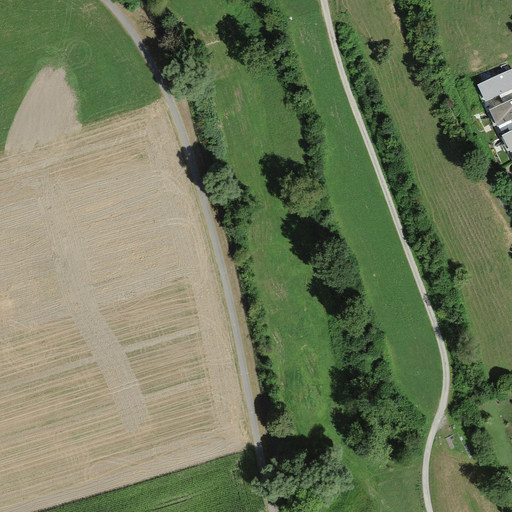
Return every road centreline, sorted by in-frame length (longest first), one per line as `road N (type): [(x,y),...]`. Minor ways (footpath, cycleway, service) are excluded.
road 1 (track): [(101,0),(145,51),(197,178),(274,511)]
road 2 (track): [(429,511),(423,465),(445,367),(320,0)]
